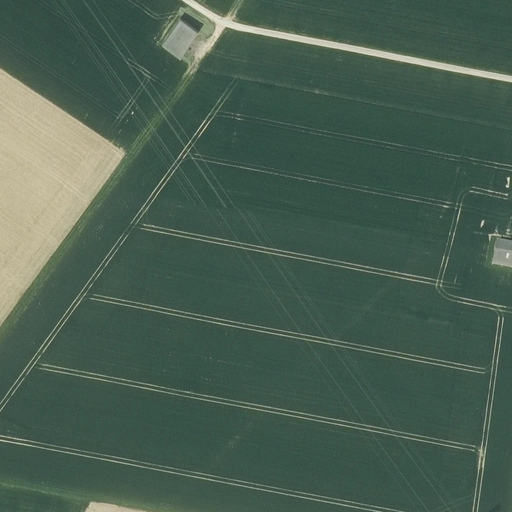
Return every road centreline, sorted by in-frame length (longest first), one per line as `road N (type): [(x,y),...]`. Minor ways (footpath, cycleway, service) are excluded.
road 1 (track): [(252,0),(0,352)]
road 2 (track): [(511,81),(236,28)]
road 3 (track): [(0,485),(133,511)]
